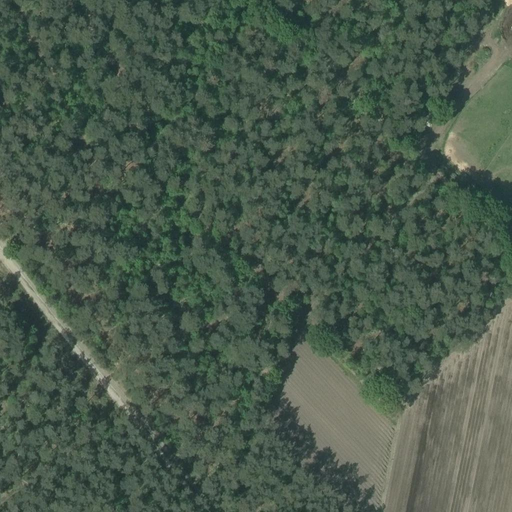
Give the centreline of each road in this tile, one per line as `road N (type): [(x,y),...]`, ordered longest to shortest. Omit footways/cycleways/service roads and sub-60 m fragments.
road 1 (track): [(292,314),(302,314),(446,176),(275,15),(294,0)]
road 2 (track): [(0,258),(204,511)]
